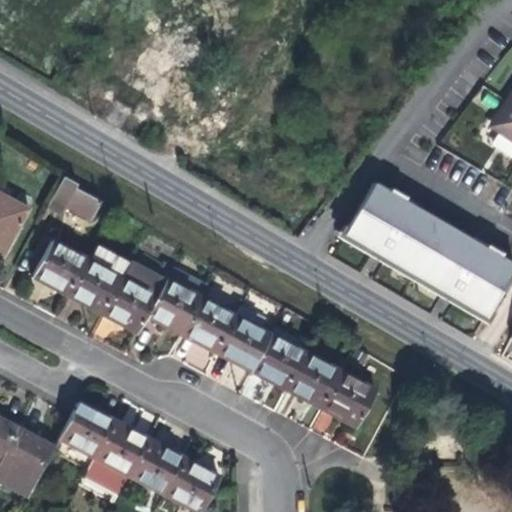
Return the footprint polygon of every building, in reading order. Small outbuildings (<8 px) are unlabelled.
[(511,140),(511,91),(489,125),(511,140)] [(463,303),(485,315),(511,268),(511,261),(500,255),(473,239),(415,206),(388,190),(372,181),(342,233),(364,245),(366,241),(380,249),(378,254),(385,258),(388,254),(395,258),(393,262),(414,274),(433,285),(435,281),(444,286),(442,290),(449,294),(451,290),(465,299),(463,303)] [(415,206),(417,202),(389,186),(388,190),(415,206)] [(89,219),(98,201),(74,188),(64,206),(89,219)] [(0,256),(1,257),(27,208),(0,192),(0,256)] [(364,245),(342,233),(340,236),(483,319),(485,315),(463,303),(465,299),(451,290),(449,294),(442,290),(444,286),(435,281),(433,285),(414,274),(393,262),(395,258),(388,254),(385,258),(378,254),(380,249),(366,241),(364,245)] [(502,251),(475,236),(473,239),(500,255),(502,251)] [(42,283),(66,295),(86,257),(51,239),(31,277),(42,283)] [(93,244),(86,257),(66,295),(80,303),(101,314),(128,262),(93,244)] [(164,281),(128,262),(101,314),(119,324),(136,332),(145,315),(164,281)] [(172,266),(164,281),(145,315),(164,324),(180,333),(201,295),(206,284),(172,266)] [(236,313),(201,295),(180,333),(195,341),(216,352),(236,313)] [(271,332),(236,313),(216,352),(242,366),(250,370),(271,332)] [(306,351),(271,332),(250,370),(273,382),(285,389),(306,351)] [(341,369),(306,351),(285,389),(301,397),(320,407),(341,369)] [(242,366),(216,352),(213,356),(226,362),(240,370),(242,366)] [(375,387),(341,369),(320,407),(336,416),(354,425),(375,387)] [(70,415),(58,439),(93,457),(113,419),(93,408),(79,400),(70,415)] [(0,456),(17,426),(0,417),(0,456)] [(133,430),(113,419),(93,457),(85,472),(90,474),(116,488),(121,490),(128,476),(149,438),(133,430)] [(35,479),(50,453),(54,446),(33,435),(17,426),(0,456),(0,481),(26,495),(35,479)] [(167,448),(149,438),(128,476),(163,495),(183,457),(167,448)] [(50,453),(85,472),(93,457),(58,439),(54,446),(50,453)] [(201,466),(183,457),(163,495),(195,511),(199,511),(218,476),(201,466)] [(90,474),(85,472),(80,481),(85,483),(90,474)] [(116,500),(121,490),(116,488),(111,497),(116,500)]
